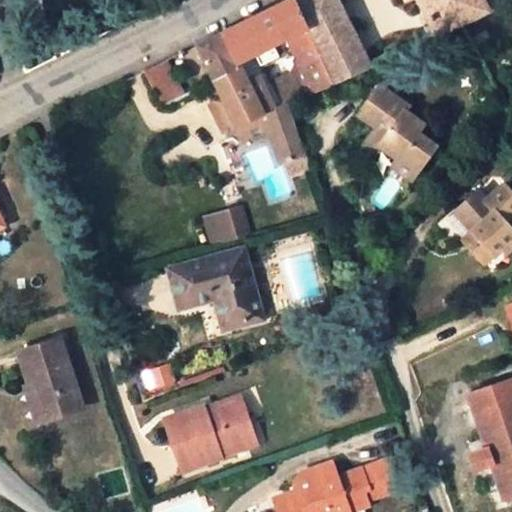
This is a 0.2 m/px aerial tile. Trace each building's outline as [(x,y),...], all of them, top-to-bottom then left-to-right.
[(240,66),(260,56),(276,48),(289,41),(314,96),(333,86),(293,0),(290,0),(223,33),(238,67),(240,66)] [(293,0),(333,86),(370,69),(341,7),(338,0),(293,0)] [(483,0),(420,0),(438,36),(462,25),(489,12),(483,0)] [(198,45),(215,82),(238,67),(223,33),(198,45)] [(281,59),(276,48),(260,56),(265,67),(281,59)] [(163,107),(185,97),(173,71),(189,64),(183,52),(146,71),(163,107)] [(266,118),(261,108),(258,102),(265,98),(258,84),(252,88),(240,66),(238,67),(215,82),(223,97),(211,103),(226,135),(240,128),(247,144),(270,133),(284,166),(288,165),(292,175),(300,172),(302,177),(314,172),(291,107),(285,109),(266,118)] [(409,103),(380,82),(358,112),(387,133),(381,141),(399,154),(393,162),(412,176),(436,143),(418,129),(424,121),(405,108),(409,103)] [(279,96),(281,99),(285,109),(291,107),(295,105),(289,92),(279,96)] [(275,102),(261,108),(266,118),(285,109),(281,99),(275,102)] [(498,240),(508,250),(511,246),(511,225),(510,224),(511,221),(511,191),(507,185),(489,201),(480,192),(457,213),(473,231),(469,235),(485,252),(498,240)] [(242,205),(201,215),(209,246),(251,234),(242,205)] [(476,259),(485,252),(469,235),(461,242),(476,259)] [(498,240),(485,252),(495,262),(508,250),(498,240)] [(241,250),(166,270),(176,310),(210,301),(219,334),(260,324),(241,250)] [(36,389),(47,424),(83,412),(60,341),(19,356),(29,391),(36,389)] [(511,381),(469,396),(492,466),(504,501),(511,498),(511,381)] [(36,389),(29,391),(26,392),(37,428),(47,424),(36,389)] [(183,472),(238,453),(235,444),(253,438),(241,399),(205,410),(203,406),(165,418),(183,472)] [(235,444),(238,453),(257,447),(253,438),(235,444)] [(393,456),(361,468),(372,496),(404,484),(393,456)] [(295,493),(279,499),(283,511),(358,511),(354,503),(372,496),(361,468),(338,476),(332,462),(300,474),(293,485),(295,493)] [(274,511),(283,511),(279,499),(295,493),(293,485),(269,493),(274,511)]
